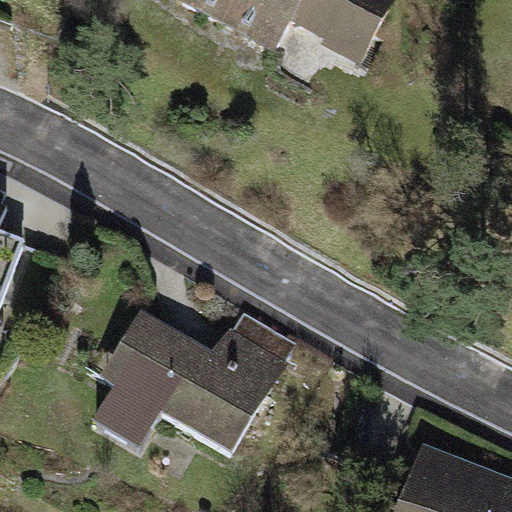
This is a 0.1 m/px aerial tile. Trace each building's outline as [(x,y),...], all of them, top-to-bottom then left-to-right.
[(34,0),(0,0),(0,17),(25,26),(34,0)] [(174,0),(169,9),(267,68),(288,33),(358,75),(398,8),(384,0),(174,0)] [(0,338),(1,339),(34,255),(0,241),(0,338)] [(223,364),(150,323),(110,392),(125,401),(104,438),(148,463),(168,428),(241,470),(297,373),(237,339),(223,364)] [(511,511),(511,478),(427,447),(402,511),(511,511)]
